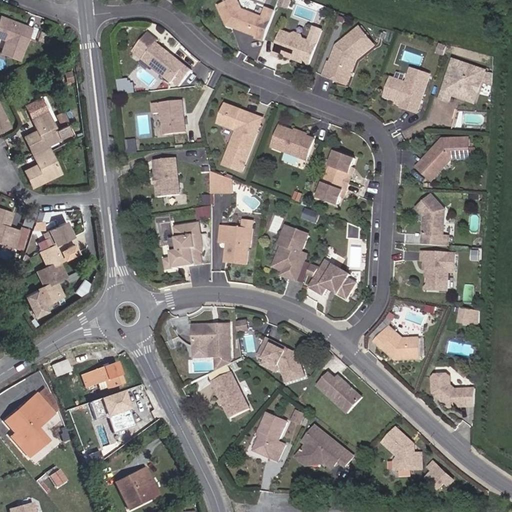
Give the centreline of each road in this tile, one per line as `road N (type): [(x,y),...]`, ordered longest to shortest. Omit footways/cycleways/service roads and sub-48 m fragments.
road 1 (residential): [(341,341),(376,302),(389,164),(362,118),(213,57),(169,15),(85,13)]
road 2 (residential): [(341,341),(511,490)]
road 3 (residential): [(150,303),(243,295),(288,308),(341,341)]
road 4 (tertiary): [(219,511),(140,333)]
road 5 (tertiary): [(106,197),(85,13)]
road 6 (tertiary): [(0,375),(52,341),(107,320)]
